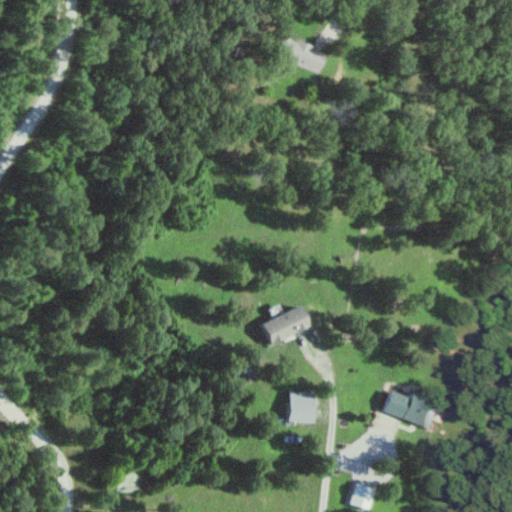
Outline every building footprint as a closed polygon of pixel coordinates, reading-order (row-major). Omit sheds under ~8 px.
[(277,59),(322,71),(328,50),(283,38),(277,59)] [(271,345),(310,327),(300,306),(261,323),(271,345)] [(408,398),(389,391),(381,412),(429,429),(438,404),(409,393),(408,398)] [(313,423),(314,393),(289,393),(288,422),(313,423)] [(366,511),(372,490),(352,484),(346,504),(366,511)]
